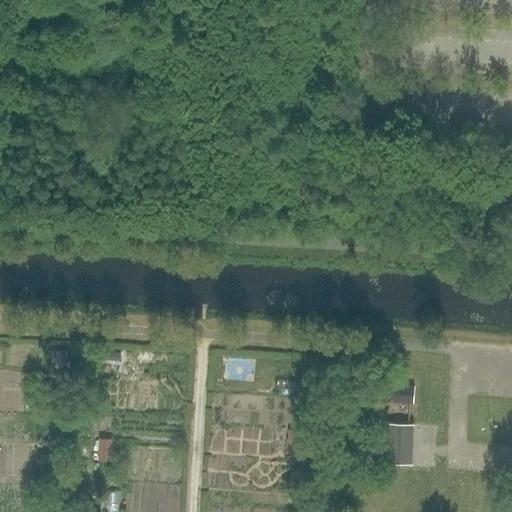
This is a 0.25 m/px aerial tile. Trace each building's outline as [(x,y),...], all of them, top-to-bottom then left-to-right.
[(54,350),(53,361),(67,362),(68,351),(54,350)] [(102,352),(102,359),(121,361),(121,354),(102,352)] [(415,404),(416,386),(387,384),(385,402),(415,404)] [(413,465),(415,425),(387,424),(386,464),(413,465)] [(289,440),(288,452),(299,453),(300,441),(289,440)] [(101,450),(100,461),(111,461),(112,451),(101,450)]
